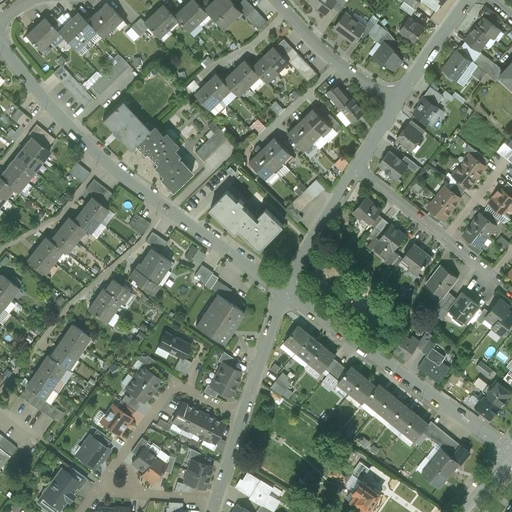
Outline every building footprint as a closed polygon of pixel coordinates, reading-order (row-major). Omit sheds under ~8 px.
[(203,10),(193,0),(190,0),(182,7),(197,23),(206,13),(203,10)] [(229,0),(213,0),(203,10),(206,13),(223,30),(241,12),(236,7),(229,0)] [(255,9),(245,0),(242,0),(236,7),(241,12),(246,17),(255,9)] [(337,1),(336,0),(308,0),(308,2),(326,15),(337,1)] [(416,0),(402,0),(415,9),(420,3),(416,0)] [(441,4),(435,0),(422,0),(436,10),(441,4)] [(415,10),(404,2),(400,8),(411,16),(415,10)] [(122,19),(106,3),(102,6),(100,5),(95,9),(97,11),(87,21),(86,21),(95,30),(102,38),(115,26),(122,19)] [(173,16),(162,4),(153,13),(167,29),(177,20),(173,16)] [(197,23),(182,7),(173,16),(177,20),(188,32),(197,23)] [(255,9),(246,17),(250,22),(259,13),(255,9)] [(87,21),(77,11),(75,13),(76,15),(75,16),(74,16),(70,20),(87,38),(95,30),(86,21),(87,21)] [(59,22),(51,13),(46,18),(54,27),(59,22)] [(167,29),(153,13),(144,22),(143,22),(148,27),(158,38),(167,29)] [(259,13),(250,22),(254,26),(263,18),(259,13)] [(364,27),(345,14),(334,29),(353,43),(361,32),(364,28),(364,27)] [(46,18),(44,17),(35,26),(49,42),(59,32),(57,30),(54,27),(46,18)] [(424,28),(410,17),(400,31),(414,41),(424,28)] [(144,22),(140,18),(135,23),(143,31),(148,27),(143,22),(144,22)] [(263,18),(254,26),(259,30),(267,22),(263,18)] [(500,29),(485,18),(479,26),(490,35),(490,36),(493,38),(500,29)] [(122,19),(115,26),(118,30),(125,23),(122,19)] [(87,38),(70,20),(63,27),(62,25),(57,30),(59,32),(75,50),(83,42),(81,40),(84,37),(86,39),(87,38)] [(369,21),(364,27),(364,28),(361,32),(366,36),(375,25),(369,21)] [(143,31),(135,23),(130,27),(139,36),(143,31)] [(479,26),(477,25),(465,40),(479,51),(490,36),(490,35),(479,26)] [(49,42),(35,26),(25,35),(39,50),(49,42)] [(397,42),(389,32),(383,36),(386,40),(387,39),(390,43),(389,44),(392,47),(397,42)] [(284,39),(275,47),(279,52),(288,44),(284,39)] [(386,40),(373,57),(385,66),(387,64),(395,70),(402,61),(397,53),(394,50),(395,50),(392,47),(389,44),(390,43),(387,39),(386,40)] [(288,44),(279,52),(284,57),(293,48),(288,44)] [(275,47),(274,47),(264,57),(278,72),(289,62),(288,61),(284,57),(279,52),(275,47)] [(293,48),(284,57),(288,61),(297,52),(293,48)] [(472,62),(458,51),(443,70),(457,81),(472,62)] [(297,52),(288,61),(289,62),(292,65),(301,57),(297,52)] [(490,60),(480,53),(477,57),(477,58),(487,65),(490,60)] [(117,54),(113,59),(116,62),(121,58),(117,54)] [(109,55),(106,59),(112,66),(116,62),(113,59),(109,55)] [(61,56),(55,61),(59,66),(65,60),(61,56)] [(207,56),(201,62),(206,66),(211,61),(207,56)] [(140,57),(133,58),(134,66),(141,65),(140,57)] [(278,72),(264,57),(253,68),(260,75),(267,82),(278,72)] [(301,57),(292,65),(296,70),(305,61),(301,57)] [(100,78),(90,87),(98,96),(129,66),(121,58),(116,62),(112,66),(107,71),(101,77),(100,78)] [(487,65),(477,58),(473,64),(482,71),(487,65)] [(253,68),(246,61),(235,71),(249,86),(260,75),(253,68)] [(305,61),(296,70),(300,74),(309,66),(305,61)] [(511,61),(503,71),(499,75),(500,76),(511,87),(511,61)] [(503,71),(495,63),(486,73),(495,81),(500,76),(499,75),(503,71)] [(61,65),(52,73),(57,78),(65,70),(61,65)] [(103,66),(97,72),(101,77),(107,71),(103,66)] [(309,66),(300,74),(304,78),(313,70),(309,66)] [(65,70),(57,78),(61,82),(69,74),(65,70)] [(313,70),(304,78),(308,83),(317,74),(313,70)] [(177,73),(179,80),(186,78),(184,71),(177,73)] [(249,86),(235,71),(224,81),(237,94),(238,96),(249,86)] [(100,78),(95,72),(81,86),(86,91),(90,87),(100,78)] [(69,74),(61,82),(65,86),(73,78),(69,74)] [(224,81),(217,74),(206,84),(220,99),(226,105),(237,94),(224,81)] [(73,78),(65,86),(69,91),(78,83),(73,78)] [(183,89),(190,96),(200,87),(193,79),(183,89)] [(81,86),(78,83),(69,91),(86,108),(94,100),(86,91),(81,86)] [(206,84),(196,95),(215,115),(224,107),(218,101),(220,99),(206,84)] [(354,98),(351,100),(337,84),(326,93),(340,109),(341,109),(352,123),(365,113),(354,98)] [(429,87),(420,101),(421,102),(414,113),(427,123),(438,108),(430,102),(437,93),(429,87)] [(460,101),(453,95),(445,105),(453,110),(460,101)] [(274,100),(268,106),(277,115),(283,109),(274,100)] [(149,130),(121,101),(102,120),(114,132),(113,133),(117,138),(118,136),(130,149),(134,145),(134,144),(149,130)] [(18,108),(10,118),(15,122),(22,112),(18,108)] [(332,128),(313,109),(305,117),(323,136),(332,128)] [(22,112),(15,122),(19,125),(27,116),(22,112)] [(339,124),(329,113),(325,117),(335,128),(339,124)] [(27,116),(19,125),(24,129),(31,120),(27,116)] [(323,136),(305,117),(296,125),(315,144),(323,136)] [(257,134),(265,126),(258,119),(249,127),(257,134)] [(425,131),(411,120),(407,125),(422,136),(425,131)] [(214,134),(220,129),(213,121),(207,126),(211,130),(214,134)] [(36,124),(28,134),(30,136),(33,138),(40,128),(36,124)] [(315,144),(296,125),(287,133),(306,152),(315,144)] [(422,136),(407,125),(397,138),(404,143),(404,145),(407,148),(410,147),(413,144),(415,146),(422,136)] [(178,155),(173,149),(177,145),(165,132),(162,135),(161,133),(154,126),(135,144),(143,153),(145,152),(156,163),(153,166),(162,175),(159,178),(171,191),(191,171),(179,158),(177,156),(178,155)] [(40,128),(33,138),(37,141),(45,132),(40,128)] [(209,139),(195,153),(203,162),(228,138),(220,129),(214,134),(209,139)] [(214,134),(211,130),(205,135),(209,139),(214,134)] [(45,132),(37,141),(42,145),(50,135),(45,132)] [(50,135),(42,145),(46,149),(54,139),(50,135)] [(33,138),(30,136),(22,146),(41,161),(49,151),(46,149),(42,145),(37,141),(33,138)] [(294,156),(275,136),(266,145),(285,165),(294,156)] [(511,152),(511,140),(507,137),(497,151),(507,159),(511,152)] [(285,165),(266,145),(257,153),(276,172),(285,165)] [(41,161),(22,146),(14,156),(33,171),(41,161)] [(488,160),(476,150),(472,155),(485,165),(488,160)] [(401,160),(389,151),(378,165),(397,180),(407,166),(408,166),(401,160)] [(276,172),(257,153),(248,161),(267,181),(276,172)] [(485,165),(472,155),(468,160),(467,158),(461,165),(477,177),(486,166),(485,165)] [(33,171),(14,156),(6,166),(25,181),(33,171)] [(332,164),(340,171),(348,162),(340,156),(332,164)] [(415,172),(419,166),(405,156),(401,160),(408,166),(407,166),(415,172)] [(76,162),(68,172),(73,176),(81,166),(76,162)] [(477,177),(461,165),(456,171),(458,173),(454,177),(458,180),(467,187),(469,188),(477,177)] [(25,181),(6,166),(0,173),(0,177),(13,188),(17,191),(25,181)] [(81,166),(73,176),(77,180),(85,170),(81,166)] [(230,167),(226,170),(232,176),(236,172),(230,167)] [(85,170),(77,180),(82,183),(90,173),(85,170)] [(0,177),(0,193),(5,198),(13,188),(0,177)] [(93,179),(85,189),(90,193),(98,182),(93,179)] [(292,188),(298,194),(306,187),(299,180),(292,188)] [(324,188),(316,180),(311,184),(319,193),(324,188)] [(467,187),(458,180),(454,184),(463,192),(467,187)] [(511,184),(511,185),(507,181),(503,187),(504,187),(502,189),(511,196),(511,184)] [(98,182),(90,193),(95,196),(103,186),(98,182)] [(319,193),(311,184),(307,188),(315,197),(319,193)] [(463,192),(454,184),(450,189),(460,197),(463,192)] [(450,189),(445,185),(436,196),(452,209),(461,198),(460,197),(450,189)] [(103,186),(95,196),(99,200),(107,190),(103,186)] [(315,197),(307,188),(303,192),(311,201),(315,197)] [(511,196),(502,189),(500,191),(498,190),(488,203),(501,213),(508,209),(510,210),(511,208),(511,196)] [(107,190),(99,200),(104,204),(112,194),(107,190)] [(252,214),(227,190),(210,208),(236,232),(239,228),(252,214)] [(311,201),(303,192),(298,197),(307,205),(311,201)] [(452,209),(436,196),(431,203),(433,204),(429,209),(442,219),(444,220),(452,209)] [(108,210),(92,197),(83,209),(99,221),(108,210)] [(307,205),(298,197),(294,201),(302,209),(307,205)] [(367,198),(362,204),(361,202),(353,211),(361,219),(363,217),(370,223),(378,214),(381,210),(367,198)] [(302,209),(294,201),(290,205),(298,213),(302,209)] [(298,213),(290,205),(285,210),(298,222),(302,218),(298,213)] [(283,225),(266,208),(260,215),(261,217),(258,220),(252,214),(239,228),(260,249),(283,225)] [(99,221),(83,209),(74,220),(85,229),(96,238),(105,227),(105,226),(99,221)] [(500,220),(485,209),(482,214),(494,224),(495,225),(500,220)] [(442,219),(430,210),(426,214),(438,224),(442,219)] [(494,224),(482,214),(480,213),(471,224),(487,236),(492,230),(491,229),(494,224)] [(140,217),(135,214),(128,224),(133,227),(140,217)] [(378,214),(370,223),(375,228),(383,218),(378,214)] [(74,220),(69,217),(60,228),(76,241),(85,229),(74,220)] [(140,217),(133,227),(138,231),(145,220),(140,217)] [(383,218),(375,228),(380,232),(388,222),(383,218)] [(145,220),(138,231),(143,234),(150,224),(145,220)] [(391,224),(379,239),(376,237),(373,240),(368,247),(372,250),(377,250),(388,258),(405,236),(391,224)] [(487,236),(471,224),(462,235),(470,241),(477,246),(479,247),(487,236)] [(76,241),(60,228),(50,240),(61,249),(66,253),(76,241)] [(375,228),(369,236),(373,240),(376,237),(380,232),(375,228)] [(166,242),(151,232),(145,242),(159,252),(166,242)] [(50,240),(46,236),(36,248),(52,261),(61,249),(50,240)] [(477,246),(470,241),(466,246),(478,255),(482,250),(479,247),(477,246)] [(431,257),(414,244),(403,258),(401,262),(417,275),(431,257)] [(52,261),(36,248),(27,260),(44,273),(53,261),(52,261)] [(170,261),(151,248),(140,264),(138,263),(134,268),(156,283),(156,282),(158,284),(161,286),(171,272),(166,268),(170,261)] [(205,255),(197,250),(191,259),(199,264),(205,255)] [(212,272),(201,265),(194,276),(205,283),(212,273),(212,272)] [(441,265),(426,283),(443,297),(448,291),(458,278),(441,265)] [(156,283),(134,268),(129,276),(135,280),(140,285),(143,287),(143,288),(151,293),(158,284),(156,282),(156,283)] [(205,283),(204,285),(210,289),(216,280),(217,278),(212,273),(205,283)] [(17,287),(1,274),(0,275),(0,289),(9,297),(17,287)] [(130,292),(113,280),(106,291),(120,301),(123,303),(130,292)] [(231,289),(216,280),(210,289),(217,293),(225,299),(231,289)] [(9,297),(0,289),(0,306),(1,307),(8,313),(14,305),(10,301),(11,299),(9,297)] [(106,291),(103,289),(96,300),(113,311),(120,301),(106,291)] [(448,291),(443,297),(438,303),(443,307),(451,296),(452,295),(448,291)] [(479,305),(462,292),(456,300),(449,309),(450,310),(466,322),(479,305)] [(225,299),(217,293),(195,325),(223,344),(245,312),(225,299)] [(451,296),(443,307),(448,312),(450,310),(449,309),(456,300),(451,296)] [(489,312),(485,318),(494,325),(507,309),(509,306),(500,299),(489,312)] [(113,311),(96,300),(88,311),(105,322),(113,311)] [(484,308),(476,319),(481,323),(485,318),(489,312),(484,308)] [(507,309),(494,325),(492,328),(501,336),(511,321),(511,313),(507,309)] [(89,336),(72,324),(65,335),(82,347),(89,336)] [(310,335),(297,325),(285,340),(298,350),(310,335)] [(427,331),(419,341),(420,342),(416,347),(422,351),(430,339),(433,335),(427,331)] [(190,345),(165,333),(159,345),(180,356),(183,358),(190,345)] [(82,347),(65,335),(58,346),(75,358),(82,347)] [(310,335),(298,350),(310,361),(322,345),(310,335)] [(410,339),(404,335),(394,351),(407,360),(416,347),(420,342),(419,341),(412,336),(410,339)] [(422,351),(422,352),(426,355),(427,355),(432,347),(433,348),(436,344),(430,339),(422,351)] [(335,355),(322,345),(310,361),(322,371),(324,368),(332,359),(335,355)] [(75,358),(58,346),(50,357),(65,367),(67,369),(75,358)] [(432,347),(427,355),(426,355),(417,368),(438,383),(449,367),(441,362),(445,356),(433,348),(432,347)] [(233,358),(222,351),(218,360),(222,362),(229,366),(233,358)] [(156,361),(142,352),(137,359),(143,364),(142,366),(149,371),(156,361)] [(50,357),(47,355),(40,366),(57,377),(65,367),(50,357)] [(183,358),(180,356),(174,369),(185,375),(191,362),(183,358)] [(332,359),(324,368),(329,373),(337,363),(332,359)] [(229,366),(222,362),(216,374),(236,384),(238,381),(236,380),(241,371),(229,366)] [(276,373),(280,366),(273,362),(269,369),(276,373)] [(341,367),(337,363),(329,373),(334,376),(341,367)] [(493,371),(484,364),(480,369),(480,370),(489,376),(493,371)] [(57,377),(40,366),(33,376),(50,388),(57,377)] [(149,371),(142,366),(134,376),(153,390),(155,387),(154,387),(160,379),(149,371)] [(363,376),(350,366),(346,371),(339,380),(338,381),(351,391),(363,376)] [(346,371),(341,367),(334,376),(339,380),(346,371)] [(454,371),(449,380),(454,383),(457,379),(460,375),(454,371)] [(236,384),(216,374),(210,386),(218,390),(229,396),(233,386),(235,387),(236,384)] [(50,388),(33,376),(29,382),(24,378),(20,384),(25,387),(30,391),(35,394),(40,397),(45,401),(50,404),(50,403),(57,393),(50,388)] [(153,390),(134,376),(125,389),(132,394),(142,401),(143,402),(150,392),(151,393),(153,390)] [(363,376),(351,391),(364,401),(366,399),(376,386),(363,376)] [(290,385),(279,377),(280,378),(276,383),(286,390),(290,385)] [(511,393),(496,380),(490,388),(487,386),(483,391),(501,406),(511,393)] [(286,390),(276,383),(272,388),(271,387),(270,387),(282,395),(286,390)] [(391,394),(378,383),(376,386),(366,399),(379,409),(391,394)] [(218,390),(210,386),(207,384),(203,391),(215,397),(218,390)] [(30,391),(25,387),(19,396),(24,400),(30,391)] [(30,391),(24,400),(29,403),(35,394),(30,391)] [(501,406),(483,391),(478,397),(481,399),(475,406),(491,419),(501,406)] [(40,397),(35,394),(29,403),(34,406),(40,397)] [(132,394),(129,398),(125,395),(120,400),(134,410),(135,410),(142,401),(132,394)] [(403,404),(391,394),(379,409),(391,419),(403,404)] [(45,401),(40,397),(34,406),(39,410),(45,401)] [(134,410),(120,400),(116,407),(129,416),(134,410)] [(50,404),(45,401),(39,410),(44,413),(50,404)] [(192,408),(181,402),(171,421),(177,424),(177,425),(182,428),(192,408)] [(50,404),(44,413),(48,416),(55,407),(50,404)] [(116,407),(113,404),(102,419),(103,423),(118,434),(131,417),(129,416),(116,407)] [(416,414),(403,404),(391,419),(404,429),(416,414)] [(55,407),(48,416),(53,420),(60,411),(55,407)] [(192,408),(182,428),(187,430),(188,430),(193,432),(203,413),(192,408)] [(203,413),(193,432),(198,435),(198,436),(203,438),(213,418),(203,413)] [(416,414),(404,429),(417,439),(422,432),(429,423),(416,414)] [(224,424),(213,418),(203,438),(208,441),(209,440),(214,443),(218,437),(224,424)] [(171,424),(159,419),(156,424),(168,430),(171,424)] [(429,423),(422,432),(427,436),(435,426),(430,422),(429,423)] [(435,426),(427,436),(432,439),(439,430),(435,426)] [(111,440),(97,429),(92,436),(106,447),(111,440)] [(439,430),(432,439),(438,445),(446,435),(439,430)] [(92,436),(90,435),(76,455),(94,468),(101,458),(104,457),(110,449),(106,447),(92,436)] [(446,435),(438,445),(443,449),(451,439),(446,435)] [(147,441),(141,437),(130,452),(136,456),(143,446),(144,446),(147,441)] [(225,441),(218,437),(214,443),(216,444),(214,449),(222,453),(225,441)] [(451,439),(443,449),(444,449),(448,452),(455,443),(451,439)] [(12,444),(7,440),(0,448),(5,452),(12,444)] [(455,443),(448,452),(453,456),(460,447),(455,443)] [(12,444),(5,452),(9,456),(16,447),(12,444)] [(448,452),(444,449),(433,462),(449,474),(459,462),(460,463),(470,452),(462,445),(460,447),(453,456),(448,452)] [(144,446),(143,446),(136,456),(131,462),(143,471),(155,455),(144,446)] [(0,462),(1,463),(7,455),(9,457),(9,456),(5,452),(0,448),(0,462)] [(201,454),(190,448),(187,458),(191,460),(191,459),(199,461),(201,454)] [(143,471),(141,474),(152,482),(156,476),(158,476),(162,470),(162,469),(166,463),(166,462),(169,457),(159,450),(155,455),(143,471)] [(169,457),(166,462),(166,463),(162,469),(162,470),(170,473),(174,458),(169,457)] [(199,461),(191,459),(191,460),(187,470),(209,477),(210,474),(208,474),(211,465),(199,461)] [(352,473),(351,474),(361,481),(362,480),(369,469),(360,462),(352,473)] [(449,474),(433,462),(423,474),(438,487),(449,474)] [(352,473),(337,463),(329,474),(341,482),(342,480),(346,482),(351,474),(352,473)] [(68,473),(61,468),(47,487),(45,488),(42,491),(42,494),(40,495),(44,498),(40,504),(51,511),(52,511),(56,507),(60,509),(67,500),(68,501),(73,494),(72,493),(76,487),(80,482),(68,473)] [(86,478),(72,468),(68,473),(80,482),(76,487),(78,489),(86,478)] [(209,477),(187,470),(184,482),(188,483),(190,484),(193,485),(204,488),(207,480),(208,480),(209,477)] [(243,478),(240,476),(234,485),(263,502),(273,485),(248,470),(243,478)] [(380,493),(362,480),(361,481),(355,489),(351,487),(349,489),(351,490),(347,497),(368,511),(368,510),(371,510),(372,508),(372,506),(376,499),(379,499),(380,497),(379,494),(380,493)] [(190,484),(184,482),(183,483),(177,481),(174,491),(188,492),(190,484)] [(311,491),(305,499),(311,503),(316,494),(311,491)]
